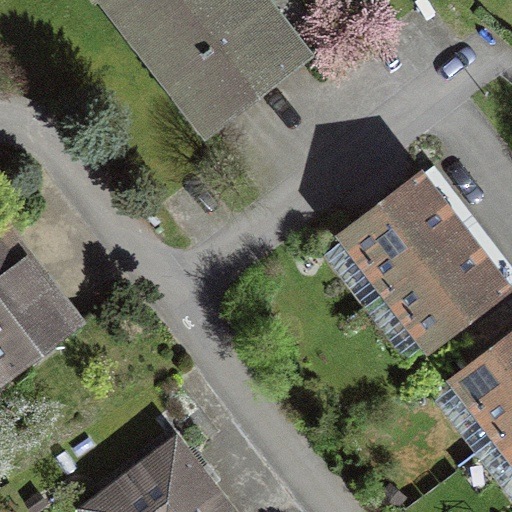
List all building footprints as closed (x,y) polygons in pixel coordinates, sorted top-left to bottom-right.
[(301,57),(258,0),(108,0),(205,129),(301,57)] [(421,176),(343,231),(385,288),(461,233),(421,176)] [(7,231),(0,235),(0,360),(8,371),(75,320),(7,231)] [(503,291),(461,233),(385,288),(427,346),(503,291)] [(511,422),(511,334),(456,378),(498,433),(511,422)] [(511,422),(498,433),(511,451),(511,422)] [(225,511),(174,441),(83,508),(86,511),(225,511)]
